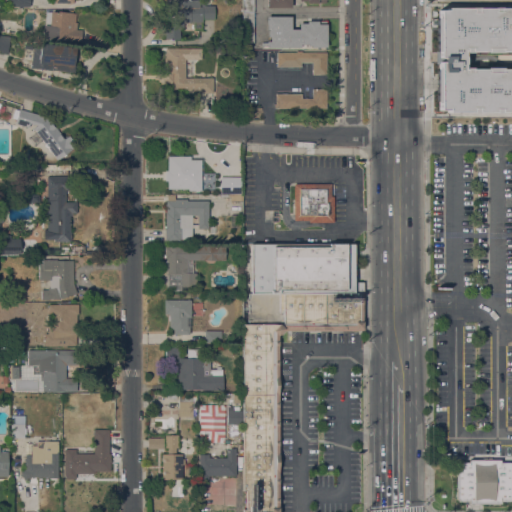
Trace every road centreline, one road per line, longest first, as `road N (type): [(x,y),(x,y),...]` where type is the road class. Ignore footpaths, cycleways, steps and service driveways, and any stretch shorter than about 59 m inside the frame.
road 1 (residential): [(131,511),(130,0)]
road 2 (residential): [(397,132),(217,129),(0,79)]
road 3 (primary): [(399,361),(396,0)]
road 4 (residential): [(353,134),(352,0)]
